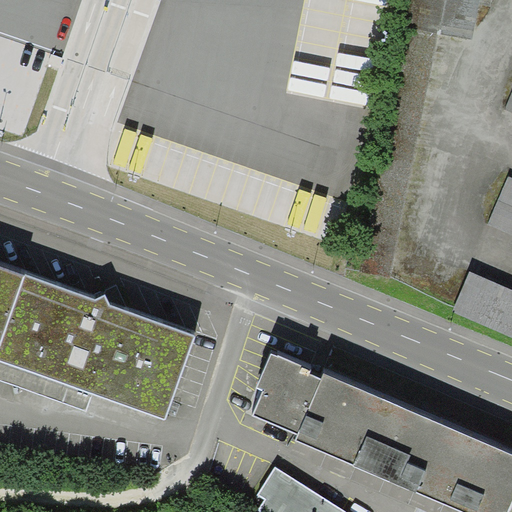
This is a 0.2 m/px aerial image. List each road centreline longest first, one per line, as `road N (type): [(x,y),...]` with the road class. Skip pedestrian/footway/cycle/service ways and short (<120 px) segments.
road 1 (tertiary): [(511,385),(0,181)]
road 2 (unknown): [(55,202),(135,48),(177,41),(291,73),(307,60),(320,0)]
road 3 (track): [(0,495),(142,494),(193,475)]
